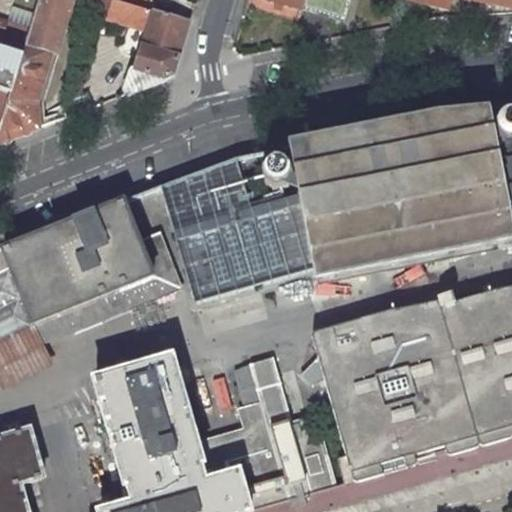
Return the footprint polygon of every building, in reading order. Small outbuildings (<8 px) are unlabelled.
[(39,0),(30,32),(28,40),(59,49),(73,0),(39,0)] [(114,0),(95,0),(91,12),(109,18),(114,0)] [(128,92),(129,93),(174,76),(189,23),(115,0),(114,0),(109,18),(148,29),(128,92)] [(265,0),(301,11),(303,0),(265,0)] [(303,0),(301,11),(342,23),(349,0),(303,0)] [(410,0),(410,1),(410,2),(447,11),(450,0),(410,0)] [(511,0),(463,0),(511,8),(511,0)] [(0,50),(0,52),(22,59),(27,44),(28,40),(30,32),(8,24),(0,50)] [(11,94),(0,131),(0,145),(39,129),(37,104),(53,52),(27,44),(22,59),(11,94)] [(0,90),(11,94),(22,59),(0,52),(0,90)] [(0,131),(11,94),(0,90),(0,131)] [(60,104),(67,119),(94,107),(88,93),(60,104)] [(511,113),(439,119),(290,149),(299,193),(300,195),(308,238),(311,254),(315,271),(316,279),(511,240),(511,113)] [(225,162),(161,188),(195,306),(315,271),(311,254),(308,238),(300,195),(251,211),(236,160),(225,162)] [(3,251),(0,252),(0,341),(33,325),(73,309),(82,329),(104,321),(97,300),(107,296),(120,291),(128,311),(177,292),(158,239),(141,245),(123,203),(3,251)] [(484,444),(511,435),(511,285),(511,286),(455,301),(453,292),(417,302),(319,329),(315,330),(312,335),(319,357),(322,369),(324,378),(353,477),(355,480),(407,465),(406,461),(412,459),(413,464),(418,459),(415,447),(423,445),(424,450),(443,444),(445,450),(450,453),(478,446),(479,442),(484,444)] [(104,321),(128,311),(120,291),(107,296),(97,300),(104,321)] [(0,385),(4,393),(55,369),(45,344),(82,329),(73,309),(33,325),(0,341),(0,385)] [(310,382),(324,378),(322,369),(319,357),(303,375),(310,382)] [(97,381),(95,384),(125,486),(128,488),(132,504),(105,511),(250,511),(253,510),(243,475),(237,474),(205,483),(201,467),(203,463),(199,449),(173,361),(170,359),(97,381)] [(252,434),(199,449),(203,463),(201,467),(205,483),(237,474),(243,475),(253,510),(293,498),(311,493),(337,486),(317,425),(291,433),(271,361),(253,366),(234,371),(252,434)] [(28,431),(0,439),(0,511),(28,511),(21,485),(42,479),(43,476),(31,433),(28,431)]
